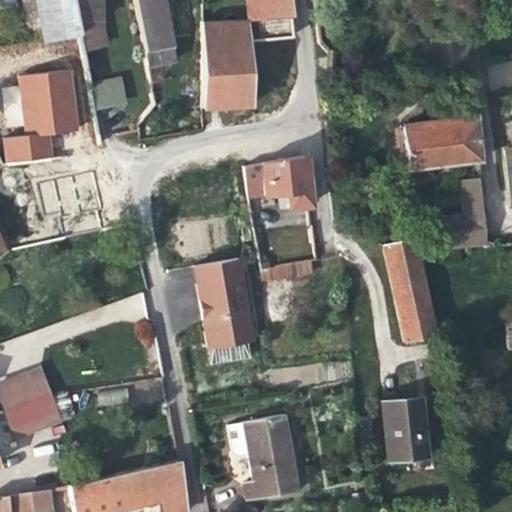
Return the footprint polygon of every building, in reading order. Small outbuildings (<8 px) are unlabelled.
[(69,0),(38,0),(46,40),(75,34),(69,0)] [(69,0),(75,34),(79,50),(104,45),(94,0),(69,0)] [(160,0),(132,0),(149,83),(159,81),(156,64),(173,61),(160,0)] [(249,105),(246,42),(290,37),(285,0),(250,0),(251,4),(253,18),(200,21),(199,108),(249,105)] [(464,64),(461,37),(429,40),(431,67),(464,64)] [(4,163),(53,160),(51,133),(78,132),(74,69),(17,73),(18,86),(3,87),(5,114),(21,113),(23,135),(2,136),(4,163)] [(115,76),(85,83),(86,87),(91,111),(122,104),(115,76)] [(479,161),(475,117),(400,126),(405,169),(479,161)] [(309,205),(303,156),(241,166),(245,198),(285,193),(287,208),(309,205)] [(485,244),(479,195),(481,193),(480,179),(461,181),(464,216),(458,216),(461,245),(485,244)] [(432,336),(410,238),(381,245),(403,342),(432,336)] [(236,258),(195,265),(197,284),(194,284),(198,304),(202,304),(203,312),(199,313),(205,348),(249,340),(236,258)] [(317,271),(315,259),(259,269),(261,281),(317,271)] [(217,348),(218,361),(246,359),(245,346),(217,348)] [(42,379),(39,371),(26,374),(30,384),(42,379)] [(0,398),(5,411),(47,394),(42,379),(30,384),(26,374),(0,383),(0,398)] [(56,420),(47,394),(5,411),(14,436),(56,420)] [(425,457),(419,398),(381,402),(387,460),(425,457)] [(282,414),(240,422),(227,424),(233,459),(237,462),(247,461),(249,471),(254,476),(250,480),(241,482),(244,500),(296,492),(282,414)] [(181,511),(185,511),(176,460),(65,485),(71,511),(103,511),(156,499),(159,511),(181,511)] [(31,511),(28,492),(5,495),(7,511),(31,511)]
